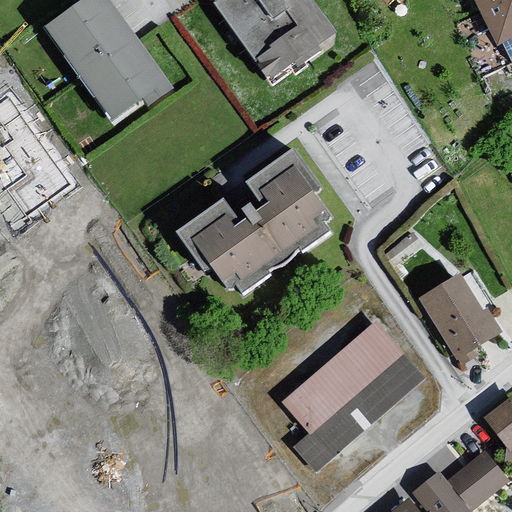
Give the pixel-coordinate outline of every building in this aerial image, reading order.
[(110,0),(81,0),(42,27),(107,123),(144,99),(148,106),(172,90),(110,0)] [(311,0),(214,0),(270,79),(335,34),(311,0)] [(511,0),(473,0),(493,43),(511,34),(511,0)] [(297,151),(247,185),(267,212),(248,224),(228,200),(180,234),(202,272),(232,294),(340,220),(297,151)] [(461,269),(419,296),(461,360),(503,333),(461,269)] [(0,371),(36,353),(0,281),(0,371)] [(427,376),(375,314),(276,398),(305,431),(297,445),(317,469),(427,376)] [(511,407),(489,424),(511,454),(506,474),(511,473),(511,407)] [(484,454),(449,480),(470,509),(506,483),(484,454)] [(449,480),(440,470),(412,491),(427,511),(472,511),(470,509),(449,480)] [(420,511),(409,496),(388,511),(420,511)]
